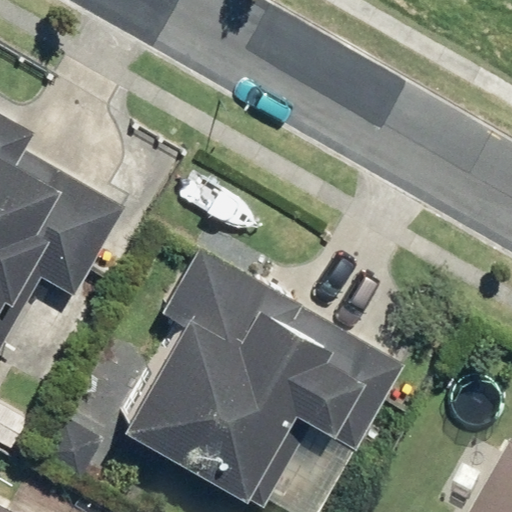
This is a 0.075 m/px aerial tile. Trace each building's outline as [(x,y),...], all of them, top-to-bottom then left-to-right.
[(0,85),(0,331),(3,334),(45,264),(76,283),(129,195),(26,132),(40,109),(0,85)] [(184,308),(123,408),(247,482),(295,401),(355,436),(409,346),(200,222),(158,293),(184,308)] [(33,408),(0,389),(0,431),(15,440),(33,408)] [(118,428),(65,398),(40,443),(93,472),(118,428)] [(51,456),(9,438),(0,458),(0,478),(34,493),(51,456)] [(511,511),(511,448),(476,511),(511,511)] [(49,511),(0,484),(0,511),(49,511)]
